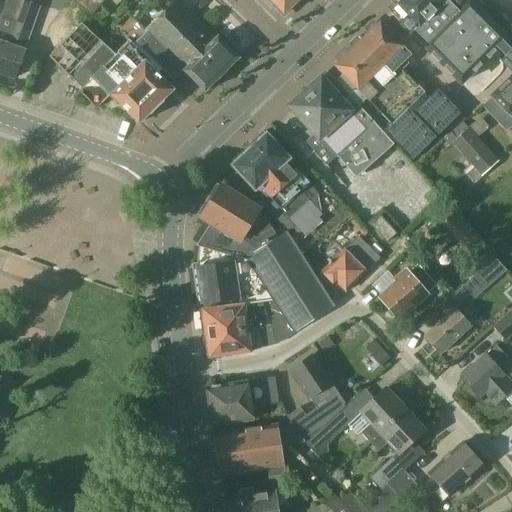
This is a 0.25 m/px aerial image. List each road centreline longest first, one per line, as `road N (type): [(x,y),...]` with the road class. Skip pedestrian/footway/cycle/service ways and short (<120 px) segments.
road 1 (residential): [(511,477),(359,308),(270,360),(182,371)]
road 2 (residential): [(182,371),(170,215),(158,182)]
road 3 (residential): [(158,182),(291,56)]
road 4 (residential): [(158,182),(0,117)]
road 5 (residential): [(200,511),(182,371)]
